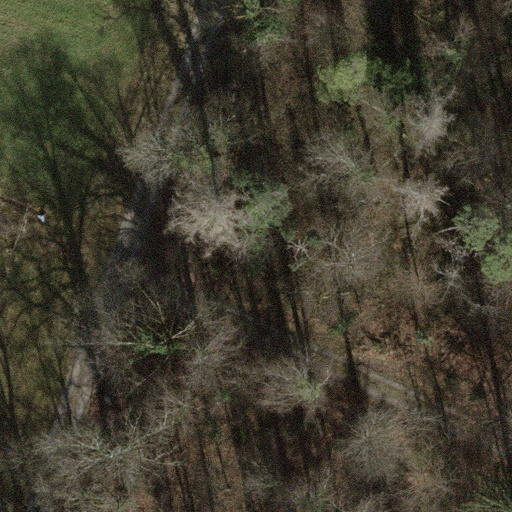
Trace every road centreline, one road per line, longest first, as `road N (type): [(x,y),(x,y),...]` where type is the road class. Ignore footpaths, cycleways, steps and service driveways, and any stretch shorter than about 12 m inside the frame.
road 1 (track): [(511,443),(130,260)]
road 2 (track): [(225,0),(130,260)]
road 3 (track): [(44,511),(130,260)]
road 4 (track): [(0,216),(130,260)]
